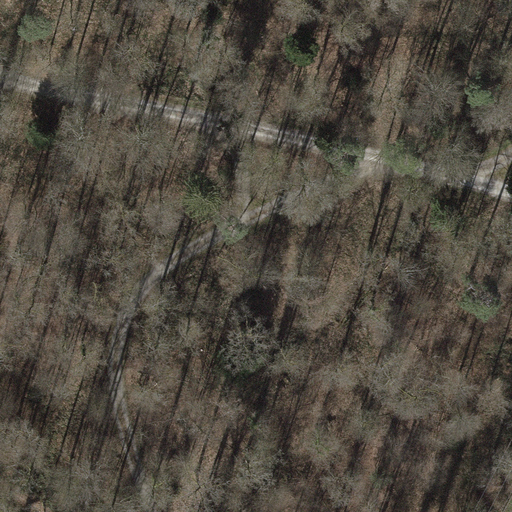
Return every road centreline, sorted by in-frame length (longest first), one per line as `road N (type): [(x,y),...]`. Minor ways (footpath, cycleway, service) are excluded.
road 1 (track): [(0,73),(370,151),(511,192)]
road 2 (track): [(370,151),(160,266),(124,311),(117,376),(154,511)]
